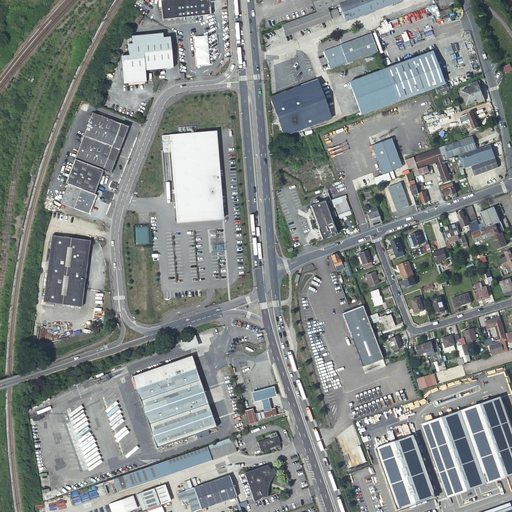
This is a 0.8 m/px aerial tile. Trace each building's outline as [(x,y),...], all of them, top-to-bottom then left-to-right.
[(165,0),(160,1),(162,20),(175,18),(211,15),(209,2),(214,2),(213,0),(165,0)] [(314,0),(319,11),(327,8),(339,4),(349,0),(314,0)] [(349,0),(339,4),(346,21),(403,0),(349,0)] [(319,11),(282,25),(286,35),(331,18),(329,12),(327,8),(319,11)] [(442,17),(453,13),(451,9),(451,8),(440,12),(442,17)] [(329,12),(331,18),(339,16),(336,9),(329,12)] [(173,67),(170,36),(164,37),(164,33),(131,36),(131,44),(128,44),(129,56),(122,56),(124,83),(146,81),(145,70),(173,67)] [(378,52),(371,34),(324,51),(330,69),(378,52)] [(194,36),(195,66),(209,65),(208,35),(194,36)] [(443,84),(431,52),(387,68),(350,82),(362,114),(399,101),(443,84)] [(284,90),(270,96),(278,117),(284,133),(314,122),(331,115),(317,78),(300,84),(292,87),(284,90)] [(481,91),(479,85),(481,84),(480,80),(471,84),(473,87),(461,92),(466,106),(478,102),(478,103),(485,101),(481,91)] [(449,89),(452,88),(450,83),(435,88),(438,94),(441,93),(447,91),(449,90),(449,89)] [(456,96),(449,98),(451,104),(452,107),(456,105),(455,104),(458,102),(456,96)] [(431,109),(430,107),(392,120),(392,123),(394,127),(438,112),(445,109),(444,106),(443,106),(442,105),(431,109)] [(467,123),(476,120),(472,110),(466,113),(467,115),(460,118),(463,125),(467,123)] [(91,111),(74,157),(99,167),(99,168),(101,169),(100,170),(101,170),(110,173),(118,154),(117,153),(128,125),(107,117),(99,114),(91,111)] [(469,135),(480,131),(476,120),(467,123),(469,127),(467,128),(469,135)] [(391,123),(381,127),(383,131),(394,127),(392,123),(391,124),(391,123)] [(215,219),(224,219),(223,208),(217,131),(162,135),(164,153),(171,153),(175,222),(215,219)] [(501,141),(501,138),(493,140),(491,132),(490,132),(489,133),(482,135),(483,139),(482,139),(484,143),(485,147),(491,145),(501,141)] [(384,174),(403,167),(392,138),(373,145),(384,174)] [(463,150),(460,141),(414,157),(419,170),(420,176),(430,173),(428,167),(436,164),(443,182),(451,179),(446,165),(444,161),(444,160),(464,153),(463,150)] [(480,148),(476,149),(481,163),(495,158),(491,145),(485,147),(480,148)] [(481,163),(476,149),(476,150),(465,154),(464,154),(459,156),(464,169),(469,167),(469,168),(473,167),(474,171),(475,175),(498,168),(495,158),(481,163)] [(74,157),(70,168),(98,179),(101,170),(100,170),(101,169),(99,168),(99,167),(74,157)] [(419,170),(414,157),(406,160),(410,170),(414,169),(415,172),(419,170)] [(98,179),(70,168),(67,175),(69,176),(95,187),(98,179)] [(95,187),(69,176),(59,201),(87,212),(97,188),(95,187)] [(331,199),(345,193),(341,182),(327,188),(331,199)] [(402,182),(395,185),(404,209),(410,206),(402,182)] [(451,195),(456,193),(452,183),(441,187),(444,196),(450,194),(451,195)] [(404,209),(395,185),(389,187),(398,211),(404,209)] [(413,196),(418,194),(416,185),(410,187),(413,196)] [(424,191),(419,193),(423,203),(428,202),(424,191)] [(340,218),(351,214),(345,198),(347,197),(346,195),(331,200),(333,205),(335,205),(340,218)] [(320,239),(336,233),(324,200),(310,205),(318,228),(319,232),(316,233),(317,236),(320,235),(322,238),(320,239)] [(473,206),(466,208),(471,225),(474,232),(473,233),(475,239),(492,232),(493,235),(503,231),(505,230),(496,209),(482,214),(484,221),(479,223),(473,206)] [(466,208),(465,208),(461,209),(462,212),(458,213),(460,219),(459,219),(462,228),(471,225),(466,208)] [(381,222),(377,212),(375,213),(368,215),(371,225),(381,222)] [(457,224),(450,226),(454,236),(456,241),(460,240),(458,234),(460,233),(457,224)] [(454,236),(450,226),(444,228),(449,241),(450,243),(456,241),(454,236)] [(507,244),(503,231),(493,235),(492,236),(497,248),(507,244)] [(424,243),(420,232),(412,235),(416,246),(424,243)] [(85,265),(85,260),(88,239),(50,234),(41,300),(79,305),(83,276),(84,271),(85,265)] [(395,253),(403,251),(399,240),(391,243),(395,253)] [(363,264),(370,262),(371,261),(367,250),(358,253),(362,264),(363,264)] [(447,259),(444,250),(433,254),(436,263),(447,259)] [(336,254),(331,256),(334,267),(341,264),(339,260),(338,260),(336,254)] [(403,279),(413,275),(408,261),(398,265),(403,279)] [(363,264),(365,270),(372,268),(370,262),(363,264)] [(379,283),(375,272),(365,276),(369,287),(379,283)] [(416,285),(413,276),(404,280),(407,288),(416,285)] [(511,288),(511,282),(511,279),(501,282),(504,291),(511,288)] [(474,290),(477,300),(490,296),(486,286),(484,287),(478,289),(474,290)] [(382,304),(377,290),(370,292),(375,306),(382,304)] [(472,302),(469,293),(453,298),(456,307),(472,302)] [(424,310),(420,297),(412,300),(416,313),(424,310)] [(445,311),(441,298),(433,300),(437,313),(445,311)] [(362,305),(342,312),(362,365),(381,357),(362,305)] [(390,315),(386,317),(381,319),(385,330),(394,327),(390,315)] [(486,322),(488,329),(496,327),(497,326),(499,332),(504,331),(500,318),(486,322)] [(477,339),(474,329),(465,332),(468,342),(477,339)] [(196,336),(182,340),(185,350),(199,345),(196,336)] [(455,345),(452,336),(443,339),(446,348),(455,345)] [(402,347),(398,337),(390,340),(394,351),(402,347)] [(432,342),(424,344),(426,353),(434,350),(434,349),(432,342)] [(490,346),(493,355),(505,352),(502,342),(490,346)] [(424,344),(416,347),(419,355),(426,353),(424,344)] [(216,427),(191,356),(132,377),(156,447),(216,427)] [(372,371),(371,368),(377,367),(378,368),(385,366),(383,360),(362,366),(365,373),(372,371)] [(418,372),(420,378),(429,375),(427,369),(418,372)] [(431,374),(417,379),(421,389),(434,385),(431,374)] [(262,400),(265,411),(273,409),(271,402),(270,398),(277,396),(275,385),(263,389),(252,391),(255,401),(262,400)] [(421,425),(448,499),(511,475),(511,423),(502,396),(421,425)] [(256,413),(258,420),(277,415),(275,408),(273,409),(265,411),(256,413)] [(256,422),(253,409),(244,412),(248,424),(256,422)] [(277,436),(276,432),(269,434),(270,438),(258,442),(261,451),(269,448),(270,451),(280,447),(280,445),(281,444),(278,436),(277,436)] [(398,511),(437,498),(414,435),(375,449),(392,494),(398,511)] [(237,451),(233,438),(148,467),(112,479),(117,492),(237,451)] [(273,468),(267,464),(245,472),(255,502),(261,500),(261,499),(270,497),(270,495),(271,492),(271,490),(271,487),(271,485),(272,482),(273,480),(274,477),(274,475),(276,471),(275,466),(273,468)] [(237,497),(229,475),(185,490),(192,511),(237,497)] [(165,484),(140,493),(146,509),(171,501),(165,484)] [(146,509),(140,493),(136,495),(141,511),(146,509)] [(111,511),(126,511),(138,508),(133,496),(108,504),(111,511)]
